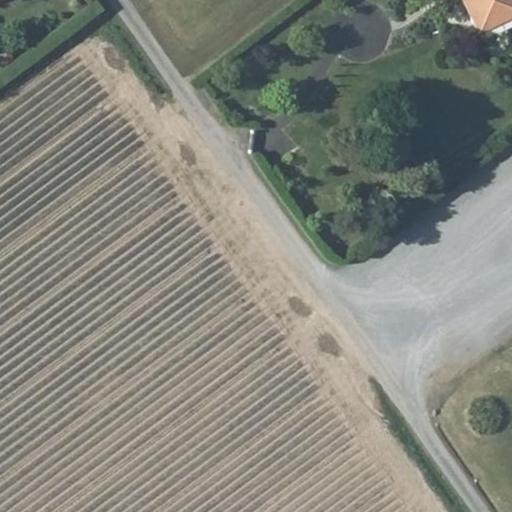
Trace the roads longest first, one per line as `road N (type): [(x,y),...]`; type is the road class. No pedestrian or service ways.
road 1 (unclassified): [(117,0),(479,511)]
road 2 (unknown): [(320,287),(511,147)]
